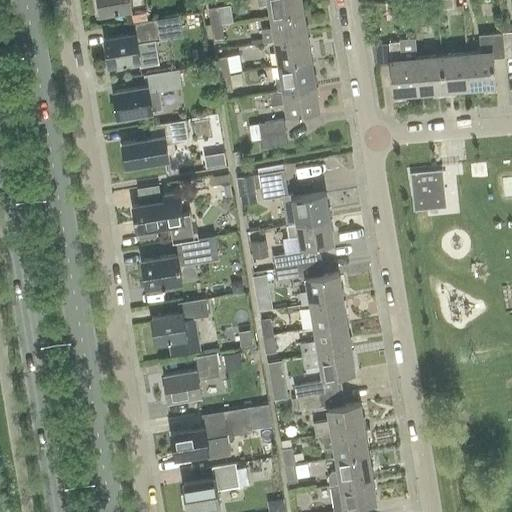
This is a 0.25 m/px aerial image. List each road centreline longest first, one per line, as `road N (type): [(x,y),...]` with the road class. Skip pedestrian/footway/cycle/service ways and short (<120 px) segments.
road 1 (residential): [(148,511),(61,0)]
road 2 (primary): [(114,511),(30,0)]
road 3 (primary): [(0,99),(68,511)]
road 4 (residential): [(429,511),(366,139)]
road 5 (residential): [(511,124),(366,139)]
road 6 (residential): [(366,139),(343,0)]
